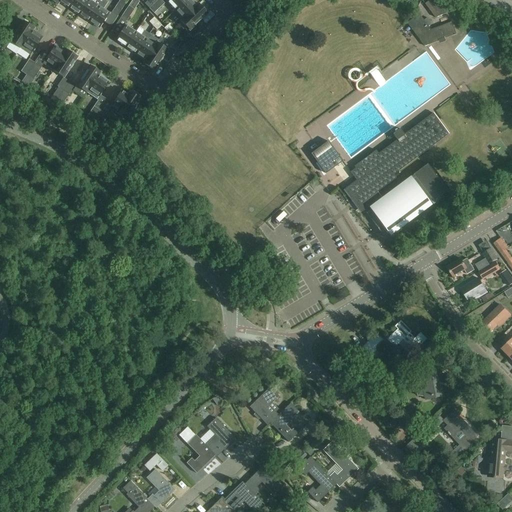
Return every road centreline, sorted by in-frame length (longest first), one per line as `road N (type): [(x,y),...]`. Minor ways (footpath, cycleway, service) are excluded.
road 1 (tertiary): [(229,329),(218,282),(117,188),(73,155),(0,122)]
road 2 (residential): [(218,0),(227,20),(158,92),(20,0)]
road 3 (tertiary): [(72,511),(227,338)]
road 4 (residential): [(420,265),(464,336),(511,386)]
road 5 (residential): [(398,457),(301,350)]
road 6 (tertiary): [(302,340),(420,265)]
